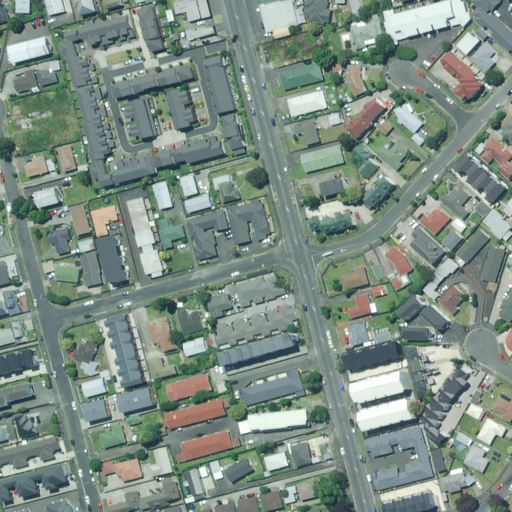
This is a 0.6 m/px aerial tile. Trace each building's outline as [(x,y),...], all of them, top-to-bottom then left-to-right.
[(32,14),(31,0),(17,0),(18,13),(32,14)] [(46,0),(50,16),(71,11),(68,0),(46,0)] [(99,12),(96,0),(76,0),(79,10),(81,9),(83,17),(99,12)] [(104,0),(107,10),(124,6),(123,3),(129,2),(128,0),(104,0)] [(191,21),(212,16),(207,0),(190,0),(175,4),(178,15),(188,12),(191,21)] [(290,0),(255,0),(264,32),(297,24),(290,0)] [(311,17),(310,23),(326,25),(326,21),(330,22),(332,10),(328,9),(329,0),(309,0),(307,0),(306,0),(305,7),(309,8),(308,17),(311,17)] [(364,14),(360,0),(350,0),(355,16),(364,14)] [(467,15),(462,0),(452,0),(453,1),(396,16),(395,10),(385,12),(387,22),(384,23),(391,47),(399,45),(398,41),(461,24),(464,27),(472,20),(470,14),(467,15)] [(478,8),(472,15),(476,18),(474,20),(476,22),(484,29),(487,26),(495,33),(492,36),(510,52),(511,49),(511,31),(494,15),(492,17),(488,13),(491,10),(493,12),(504,0),(506,0),(510,3),(511,0),(472,0),(471,2),(478,8)] [(0,24),(11,21),(6,7),(0,9),(0,24)] [(157,18),(155,7),(143,10),(154,53),(164,50),(168,49),(160,17),(157,18)] [(175,10),(167,12),(170,23),(178,21),(175,10)] [(373,16),(374,20),(359,24),(351,26),(357,50),(367,48),(367,46),(380,43),(378,35),(382,34),(378,19),(381,18),(380,14),(373,16)] [(111,45),(110,40),(120,38),(122,43),(127,41),(125,36),(133,34),(131,29),(134,28),(131,17),(84,30),(87,40),(88,42),(91,41),(92,47),(100,45),(100,44),(103,43),(104,47),(111,45)] [(215,23),(187,31),(189,41),(217,34),(215,23)] [(489,37),(480,28),(475,34),(484,42),(489,37)] [(79,89),(93,85),(91,81),(96,80),(93,68),(87,69),(86,66),(93,65),(91,58),(86,59),(86,57),(81,58),(77,42),(84,40),(82,30),(67,34),(69,42),(64,43),(67,57),(70,56),(78,89),(79,89)] [(476,38),(470,33),(458,46),(468,56),(481,41),(477,37),(476,38)] [(297,46),(294,37),(275,42),(277,49),(280,49),(283,63),(298,59),(295,46),(297,46)] [(54,54),(49,38),(11,47),(16,64),(54,54)] [(327,55),(323,39),(314,41),(316,47),(309,48),(312,58),(327,55)] [(496,53),(486,44),(472,59),(488,73),(497,63),(491,59),(496,53)] [(467,101),(472,96),(475,99),(486,87),(481,82),(482,81),(476,75),(477,74),(454,53),(445,62),(449,66),(447,68),(465,84),(457,93),(467,101)] [(225,115),(239,111),(225,57),(207,61),(209,66),(205,67),(208,78),(210,77),(214,95),(217,94),(219,99),(214,100),(215,105),(217,105),(218,107),(221,106),(221,109),(219,109),(220,116),(225,115)] [(62,70),(60,61),(52,63),(53,72),(62,70)] [(342,72),(339,62),(332,64),(334,74),(342,72)] [(324,81),(320,64),(280,74),(285,91),(324,81)] [(349,65),(348,76),(356,97),(369,90),(361,75),(362,67),(349,65)] [(186,82),(196,79),(193,67),(183,70),(162,75),(136,82),(115,88),(118,100),(140,94),(166,88),(186,82)] [(39,88),(35,71),(28,73),(29,77),(16,81),(20,93),(39,88)] [(51,74),(50,71),(40,73),(43,87),(59,83),(57,73),(51,74)] [(93,85),(79,89),(95,151),(93,151),(97,167),(95,168),(98,180),(102,179),(104,189),(121,185),(118,173),(115,174),(112,164),(107,166),(106,160),(110,159),(108,155),(114,153),(112,146),(107,147),(107,145),(113,143),(111,137),(105,138),(104,136),(110,134),(109,128),(103,130),(102,127),(109,125),(105,113),(100,114),(99,110),(105,108),(101,94),(96,96),(95,92),(100,91),(98,84),(93,85)] [(195,110),(190,111),(188,106),(193,104),(190,91),(185,93),(184,89),(166,94),(176,132),(194,127),(193,124),(198,122),(195,110)] [(329,108),(324,91),(289,101),(294,118),(329,108)] [(51,107),(45,96),(28,105),(24,107),(31,118),(51,107)] [(135,106),(128,108),(132,121),(138,120),(139,124),(134,126),(137,139),(143,138),(144,140),(159,136),(148,98),(134,102),(135,106)] [(388,108),(377,99),(350,129),(361,139),(388,108)] [(73,112),(70,101),(53,106),(56,116),(73,112)] [(410,102),(396,111),(401,122),(416,135),(425,124),(413,114),(416,112),(410,102)] [(21,104),(11,105),(11,116),(21,116),(21,104)] [(234,157),(248,153),(246,148),(248,147),(239,111),(225,115),(228,128),(227,128),(234,157)] [(339,114),(328,118),(331,127),(342,123),(339,114)] [(70,125),(68,119),(54,122),(58,139),(71,136),(68,126),(70,125)] [(394,128),(385,120),(378,128),(383,133),(383,134),(386,137),(394,128)] [(320,143),(315,121),(295,126),(297,135),(304,134),(307,146),(320,143)] [(36,149),(32,133),(19,135),(23,152),(36,149)] [(426,142),(418,135),(413,140),(421,147),(426,142)] [(41,139),(44,149),(53,147),(53,148),(58,147),(57,142),(53,143),(51,137),(41,139)] [(155,158),(158,170),(171,167),(171,168),(191,162),(192,166),(228,156),(224,142),(221,143),(220,137),(198,143),(199,147),(195,148),(194,144),(186,146),(187,148),(178,150),(167,153),(168,158),(164,159),(163,155),(155,158)] [(480,156),(486,150),(488,152),(482,158),(490,165),(495,159),(503,166),(499,171),(511,181),(511,179),(511,165),(508,163),(511,158),(511,153),(495,138),(490,144),(486,140),(475,152),(480,156)] [(398,144),(395,142),(388,150),(384,146),(379,153),(399,171),(404,165),(402,163),(408,155),(406,153),(408,150),(400,142),(398,144)] [(359,171),(368,179),(380,167),(371,159),(375,155),(363,144),(354,155),(364,165),(359,171)] [(346,163),(341,146),(303,156),(307,173),(346,163)] [(79,169),(73,147),(60,150),(66,172),(79,169)] [(47,161),(46,156),(34,159),(35,163),(26,166),(30,178),(57,171),(54,159),(47,161)] [(118,173),(121,185),(159,174),(158,170),(155,158),(155,157),(149,158),(150,162),(144,163),(143,160),(131,163),(132,168),(130,168),(128,163),(120,165),(122,170),(117,171),(118,173)] [(486,174),(480,163),(466,170),(478,192),(503,179),(494,170),(486,174)] [(87,165),(79,167),(81,173),(89,171),(87,165)] [(182,184),(183,187),(184,187),(188,197),(199,194),(194,175),(182,179),(184,183),(182,184)] [(215,187),(218,200),(238,195),(235,186),(232,187),(229,177),(216,181),(217,186),(215,187)] [(349,192),(345,178),(323,184),(326,198),(349,192)] [(386,178),(367,201),(378,210),(397,187),(386,178)] [(174,207),(168,182),(154,186),(161,210),(174,207)] [(63,203),(59,188),(38,194),(42,209),(63,203)] [(472,197),(462,188),(460,191),(458,190),(451,197),(447,193),(441,199),(464,220),(470,213),(463,207),(472,197)] [(209,194),(187,201),(191,214),(213,207),(209,194)] [(154,278),(164,276),(163,272),(165,271),(159,250),(155,251),(153,244),(157,243),(154,232),(153,232),(146,202),(145,198),(129,202),(140,248),(143,247),(145,254),(142,254),(147,275),(153,274),(154,278)] [(267,235),(271,234),(263,203),(260,204),(259,199),(253,201),(254,204),(239,207),(239,206),(231,208),(233,212),(229,213),(232,222),(230,222),(236,246),(252,242),(247,222),(253,221),(258,242),(268,239),(267,235)] [(511,200),(509,205),(503,211),(511,218),(511,217),(511,200)] [(493,209),(483,202),(475,212),(485,219),(493,209)] [(93,233),(86,205),(72,209),(79,236),(93,233)] [(111,222),(119,220),(118,214),(119,214),(117,206),(92,213),(99,238),(110,235),(107,225),(112,224),(111,222)] [(452,220),(438,208),(429,218),(426,216),(421,222),(437,236),(452,220)] [(230,229),(225,210),(189,221),(194,238),(195,238),(198,247),(196,248),(200,261),(218,256),(215,244),(217,244),(213,231),(205,233),(205,230),(215,227),(217,232),(230,229)] [(505,219),(496,210),(485,222),(493,230),(492,231),(502,240),(511,228),(511,227),(504,220),(505,219)] [(324,217),(312,220),(316,234),(325,231),(326,234),(357,226),(353,214),(325,221),(324,217)] [(171,228),(169,219),(161,221),(163,230),(161,230),(165,250),(174,248),(173,241),(185,238),(182,226),(171,228)] [(468,227),(458,219),(453,225),(463,234),(468,227)] [(73,239),(70,228),(50,234),(53,245),(57,243),(60,255),(71,252),(68,240),(73,239)] [(447,252),(421,229),(414,237),(419,242),(415,247),(435,266),(447,252)] [(490,240),(479,230),(457,255),(460,258),(457,261),(464,268),(490,240)] [(464,239),(455,231),(444,243),(453,251),(464,239)] [(96,250),(93,239),(81,242),(83,253),(96,250)] [(130,265),(125,243),(101,249),(105,264),(114,262),(116,268),(130,265)] [(395,247),(386,257),(395,264),(401,276),(414,270),(407,258),(395,247)] [(506,251),(493,248),(483,280),(497,283),(506,251)] [(176,249),(168,251),(169,257),(178,255),(176,249)] [(104,284),(98,253),(84,256),(88,275),(86,276),(88,287),(104,284)] [(440,296),(436,292),(440,287),(439,287),(448,277),(448,278),(453,273),(454,274),(460,268),(450,259),(437,273),(422,289),(436,301),(440,296)] [(0,286),(13,283),(8,262),(0,263),(0,286)] [(57,271),(55,262),(45,265),(47,274),(57,271)] [(71,264),(60,263),(58,280),(80,283),(82,269),(71,268),(71,264)] [(387,278),(380,265),(373,268),(379,281),(387,278)] [(365,267),(354,270),(355,274),(356,276),(351,278),(350,275),(342,277),(346,291),(369,284),(365,267)] [(421,279),(416,271),(409,275),(414,283),(421,279)] [(280,287),(277,276),(268,279),(269,283),(266,283),(264,278),(236,286),(243,308),(252,306),(251,302),(254,301),(256,305),(265,302),(264,298),(267,297),(268,301),(277,299),(276,298),(288,294),(285,285),(280,287)] [(408,276),(403,278),(406,285),(411,283),(408,276)] [(400,278),(392,282),(397,292),(405,288),(400,278)] [(498,286),(490,284),(488,290),(496,293),(498,286)] [(387,295),(385,286),(373,289),(375,298),(387,295)] [(464,295),(455,287),(440,303),(454,316),(460,310),(457,307),(464,300),(461,298),(464,295)] [(21,306),(17,291),(4,294),(6,301),(0,302),(0,317),(11,315),(12,316),(22,313),(21,306)] [(229,294),(211,299),(213,305),(210,306),(212,315),(215,314),(216,319),(225,316),(224,311),(232,309),(229,294)] [(511,322),(511,294),(509,300),(507,299),(498,316),(511,323),(511,322)] [(371,305),(369,295),(357,298),(359,308),(349,310),(352,319),(378,312),(376,304),(371,305)] [(427,306),(418,296),(400,312),(409,321),(427,306)] [(281,308),(282,313),(279,314),(278,309),(268,312),(269,316),(271,322),(268,322),(266,317),(262,318),(261,314),(251,317),(254,326),(252,327),(250,321),(245,323),(244,318),(237,320),(234,321),(237,331),(235,332),(234,325),(228,327),(227,323),(218,326),(221,336),(218,337),(221,346),(229,343),(230,347),(238,344),(238,341),(246,339),(247,343),(256,340),(255,336),(263,334),(264,337),(272,335),(271,332),(280,329),(281,332),(289,330),(288,329),(295,327),(294,321),(298,320),(295,309),(291,310),(290,305),(281,308)] [(454,322),(435,306),(427,315),(446,331),(454,322)] [(204,330),(200,312),(193,314),(195,321),(191,322),(188,311),(180,314),(185,335),(204,330)] [(172,327),(170,318),(159,321),(160,323),(150,325),(155,344),(158,344),(159,347),(163,346),(164,353),(178,349),(172,327)] [(365,321),(351,324),(355,338),(352,338),(354,347),(371,342),(365,321)] [(0,347),(18,342),(18,339),(27,336),(23,322),(11,326),(12,329),(0,332),(0,347)] [(434,329),(408,328),(408,341),(433,341),(434,329)] [(389,332),(377,335),(380,344),(392,341),(389,332)] [(124,341),(122,333),(109,336),(113,354),(133,350),(131,340),(124,341)] [(219,351),(215,334),(207,336),(211,353),(219,351)] [(209,351),(205,339),(185,344),(189,357),(209,351)] [(272,361),(271,359),(274,358),(269,340),(247,346),(248,352),(245,353),(248,365),(252,364),(264,361),(264,364),(272,361)] [(85,374),(92,377),(95,376),(100,363),(93,360),(100,345),(90,341),(88,346),(83,344),(80,352),(78,351),(75,358),(84,362),(82,369),(86,370),(85,374)] [(399,355),(396,343),(385,346),(389,357),(399,355)] [(420,344),(407,348),(422,400),(434,396),(420,344)] [(29,375),(25,353),(17,354),(18,358),(10,360),(0,361),(0,375),(18,373),(19,377),(29,375)] [(381,363),(378,353),(367,356),(368,360),(358,362),(362,376),(388,369),(387,362),(381,363)] [(145,366),(143,355),(129,359),(131,369),(145,366)] [(166,368),(164,358),(150,361),(155,380),(178,374),(176,365),(166,368)] [(242,372),(239,360),(229,364),(230,369),(226,371),(228,377),(242,372)] [(149,380),(145,368),(117,375),(120,388),(149,380)] [(289,371),(290,376),(244,388),(249,406),(298,392),(299,397),(308,395),(301,368),(289,371)] [(113,380),(110,371),(102,373),(103,379),(84,384),(88,398),(109,392),(106,382),(113,380)] [(213,391),(208,375),(169,386),(173,402),(213,391)] [(473,388),(465,376),(444,390),(452,402),(473,388)] [(382,388),(367,392),(369,404),(394,399),(390,380),(381,382),(382,388)] [(37,397),(33,383),(0,392),(0,409),(13,406),(12,403),(37,397)] [(227,393),(226,383),(216,385),(218,395),(227,393)] [(157,406),(152,388),(121,397),(125,414),(157,406)] [(473,404),(477,407),(479,403),(481,404),(483,400),(481,399),(484,394),(477,390),(470,402),(473,404)] [(229,397),(168,414),(172,430),(234,414),(229,397)] [(511,401),(511,403),(500,397),(493,409),(504,415),(503,418),(511,423),(511,422),(511,401)] [(112,418),(108,400),(87,405),(91,423),(112,418)] [(477,407),(473,404),(468,414),(481,421),(486,412),(477,407)] [(464,408),(458,405),(444,429),(451,433),(464,408)] [(389,420),(387,409),(377,412),(380,421),(373,423),(375,433),(399,427),(396,418),(389,420)] [(257,432),(292,428),(292,427),(311,425),(309,410),(253,416),(253,420),(240,423),(242,435),(257,432)] [(31,421),(30,415),(17,418),(22,439),(38,435),(35,420),(31,421)] [(143,423),(141,416),(128,419),(130,426),(143,423)] [(508,430),(489,419),(487,424),(483,422),(481,426),(485,428),(479,438),(491,446),(498,434),(503,438),(508,430)] [(105,425),(95,427),(98,435),(107,433),(105,425)] [(115,432),(102,435),(106,449),(129,443),(125,426),(114,428),(115,432)] [(435,477),(422,427),(365,442),(368,452),(373,451),(375,458),(395,453),(393,446),(401,444),(403,451),(415,447),(419,462),(406,465),(408,472),(400,474),(398,467),(378,473),(380,479),(375,481),(378,492),(435,477)] [(0,443),(10,441),(7,428),(0,429),(0,443)] [(180,464),(233,448),(242,446),(240,438),(231,440),(229,431),(183,444),(185,454),(178,456),(180,464)] [(473,441),(460,434),(456,440),(470,447),(473,441)] [(39,456),(41,462),(56,458),(54,453),(62,451),(59,437),(0,453),(0,473),(4,473),(2,467),(4,466),(3,465),(13,462),(15,470),(31,465),(30,459),(39,456)] [(313,464),(307,443),(292,447),(297,468),(313,464)] [(486,453),(474,447),(465,464),(484,473),(490,461),(483,458),(486,453)] [(174,473),(169,448),(156,451),(159,465),(153,467),(155,477),(174,473)] [(447,470),(442,449),(434,451),(439,472),(447,470)] [(290,466),(286,453),(266,459),(270,472),(290,466)] [(255,471),(248,458),(226,471),(233,483),(255,471)] [(143,478),(139,460),(115,465),(115,461),(103,464),(105,476),(118,472),(120,478),(123,477),(125,482),(143,478)] [(223,472),(220,461),(212,464),(215,474),(223,472)] [(196,501),(207,498),(201,479),(210,476),(207,466),(184,473),(187,481),(190,480),(196,501)] [(47,479),(50,491),(60,488),(59,486),(70,483),(66,468),(0,485),(5,503),(14,500),(11,489),(21,487),(24,498),(41,493),(38,482),(47,479)] [(465,477),(463,469),(452,472),(453,476),(441,479),(444,493),(450,491),(451,494),(462,491),(462,488),(468,486),(469,487),(475,482),(469,475),(466,478),(465,477)] [(119,484),(117,478),(107,481),(111,492),(123,488),(122,483),(119,484)] [(298,485),(303,501),(321,496),(316,480),(298,485)] [(153,509),(153,511),(184,504),(179,483),(165,486),(166,493),(150,497),(153,509)] [(298,493),(296,487),(286,489),(287,495),(285,495),(287,504),(296,502),(295,494),(298,493)] [(442,495),(440,488),(433,490),(437,505),(449,502),(446,493),(442,495)] [(279,491),(262,496),(266,511),(267,511),(283,508),(279,491)] [(423,499),(402,491),(395,509),(403,511),(404,509),(413,511),(414,509),(419,510),(423,499)] [(113,505),(114,511),(138,511),(153,509),(150,497),(143,499),(141,492),(127,495),(129,501),(113,505)] [(260,511),(256,497),(239,502),(242,511),(260,511)] [(73,508),(71,501),(51,506),(52,511),(75,511),(74,507),(73,508)] [(235,511),(233,503),(216,507),(217,511),(235,511)]
